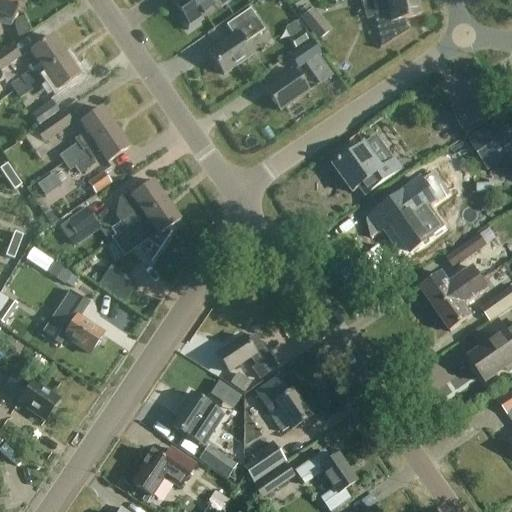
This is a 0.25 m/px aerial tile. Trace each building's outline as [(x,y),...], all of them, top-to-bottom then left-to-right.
[(0,0),(0,26),(9,28),(12,22),(22,0),(0,0)] [(174,0),(171,2),(188,26),(220,3),(218,0),(174,0)] [(407,32),(405,21),(420,17),(415,0),(358,0),(360,5),(359,6),(373,2),(385,46),(378,50),(379,52),(409,33),(408,32),(407,32)] [(297,13),(300,18),(299,19),(308,30),(320,20),(311,9),(311,10),(307,5),(305,7),(298,13),(297,13)] [(207,55),(222,77),(252,56),(244,44),(263,32),(249,11),(226,27),(233,37),(207,55)] [(306,42),(300,33),(291,40),(289,41),(294,50),(306,42)] [(30,73),(20,80),(30,93),(40,86),(35,79),(43,73),(65,58),(51,38),(30,53),(36,63),(27,69),(30,73)] [(311,43),(288,58),(296,70),(319,54),(311,43)] [(11,47),(0,54),(0,72),(19,59),(11,47)] [(304,64),(319,85),(331,77),(316,56),(304,64)] [(65,58),(43,73),(57,93),(79,79),(65,58)] [(264,91),(279,113),(307,94),(292,72),(264,91)] [(19,101),(30,93),(20,80),(9,87),(19,101)] [(476,106),(487,123),(500,115),(485,90),(472,99),(476,106)] [(50,102),(31,116),(38,126),(57,112),(50,102)] [(77,146),(69,151),(79,165),(89,158),(84,150),(115,129),(101,109),(79,124),(85,133),(74,141),(77,146)] [(34,132),(43,145),(72,125),(63,112),(34,132)] [(468,140),(488,172),(511,156),(511,134),(501,118),(468,140)] [(107,164),(129,149),(115,129),(84,150),(89,158),(79,165),(69,151),(59,158),(69,172),(73,169),(78,177),(94,165),(92,161),(101,155),(107,164)] [(336,182),(344,183),(353,195),(359,190),(363,187),(369,195),(403,171),(394,158),(392,159),(378,139),(376,140),(365,148),(365,147),(336,167),(334,165),(328,170),(336,182)] [(0,169),(0,173),(6,181),(13,176),(6,166),(0,169)] [(94,195),(110,183),(103,173),(87,184),(94,195)] [(391,227),(411,256),(434,241),(433,240),(447,230),(433,209),(453,195),(454,192),(452,184),(446,188),(435,173),(368,219),(367,222),(371,240),(391,227)] [(20,186),(13,176),(6,181),(13,191),(20,186)] [(115,238),(166,203),(152,182),(130,196),(137,207),(128,213),(130,216),(119,224),(110,231),(115,238)] [(115,218),(119,224),(130,216),(128,213),(137,207),(130,196),(128,193),(118,199),(115,218)] [(179,222),(166,203),(115,238),(123,249),(119,252),(133,271),(146,262),(136,248),(179,222)] [(67,223),(78,239),(96,226),(85,210),(67,223)] [(9,246),(17,248),(21,237),(13,234),(9,246)] [(478,236),(446,259),(453,270),(486,247),(478,236)] [(5,257),(13,260),(17,248),(9,246),(5,257)] [(486,266),(492,274),(504,266),(498,257),(486,266)] [(48,275),(64,285),(70,275),(55,265),(48,275)] [(421,291),(435,311),(482,281),(473,269),(449,286),(442,276),(421,291)] [(114,297),(124,282),(108,270),(97,285),(114,297)] [(482,281),(435,311),(451,333),(472,318),(465,308),(489,292),(482,281)] [(511,290),(481,311),(490,323),(511,308),(511,290)] [(0,313),(9,301),(0,295),(0,313)] [(0,323),(3,326),(16,306),(9,301),(0,313),(0,323)] [(90,355),(103,335),(76,318),(74,321),(57,309),(47,324),(63,335),(62,337),(90,355)] [(483,351),(469,360),(486,385),(507,371),(509,374),(511,372),(511,330),(507,334),(483,351)] [(259,380),(276,368),(255,337),(246,343),(242,337),(214,355),(227,374),(250,358),(256,366),(251,369),(259,380)] [(29,354),(25,362),(35,368),(39,360),(29,354)] [(12,377),(3,391),(19,402),(17,405),(45,424),(58,404),(31,386),(29,389),(12,377)] [(292,431),(310,418),(292,392),(287,395),(281,386),(259,401),(268,414),(277,409),(292,431)] [(216,429),(224,417),(191,394),(183,406),(186,408),(173,427),(199,445),(212,426),(216,429)] [(255,463),(243,470),(252,484),(284,462),(272,444),(252,458),(255,463)] [(134,486),(152,498),(164,480),(179,491),(196,466),(192,464),(171,450),(169,448),(162,459),(153,452),(151,451),(139,468),(136,466),(125,483),(133,488),(134,486)] [(198,461),(226,480),(235,468),(207,448),(198,461)] [(324,452),(297,472),(305,485),(323,473),(335,491),(321,500),(329,511),(348,498),(343,491),(356,482),(338,456),(330,461),(324,452)] [(286,466),(253,488),(260,499),(293,477),(286,466)] [(208,502),(209,509),(213,511),(220,511),(227,502),(214,493),(208,502)]
